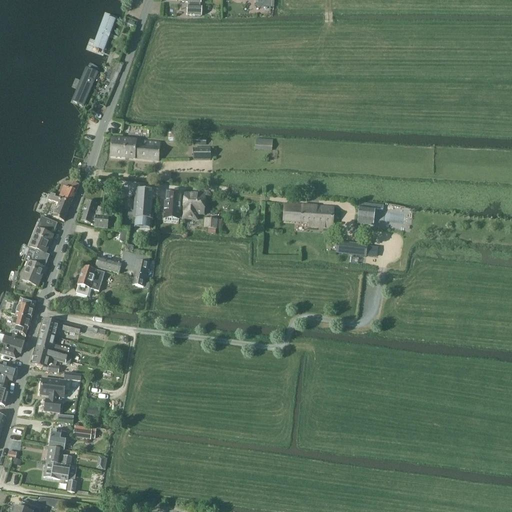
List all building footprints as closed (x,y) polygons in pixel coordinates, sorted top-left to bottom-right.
[(182,0),(182,3),(190,3),(190,7),(188,6),(187,16),(202,16),(202,7),(199,7),(200,3),(200,0),(182,0)] [(104,57),(117,21),(107,17),(94,53),(104,57)] [(73,105),(83,109),(98,71),(88,68),(73,105)] [(110,157),(159,162),(161,143),(112,139),(110,157)] [(273,140),(256,139),(256,150),(272,151),(273,140)] [(210,161),(210,149),(191,149),(191,161),(210,161)] [(79,185),(74,183),(71,190),(63,187),(59,197),(71,203),(79,185)] [(155,192),(136,191),(134,211),(128,210),(128,219),(136,220),(135,228),(152,229),(155,192)] [(181,194),(168,193),(167,203),(165,203),(164,215),(179,216),(181,194)] [(55,196),(51,194),(48,201),(59,205),(53,218),(64,222),(71,205),(55,198),(55,196)] [(206,196),(185,194),(183,219),(197,221),(198,215),(204,215),(206,196)] [(90,225),(91,222),(95,223),(95,229),(108,230),(109,218),(107,218),(106,214),(105,212),(103,210),(101,209),(96,207),(97,205),(87,202),(81,221),(90,225)] [(373,226),(375,205),(359,204),(357,224),(373,226)] [(283,221),(309,223),(309,227),(332,229),(334,208),(284,205),(283,221)] [(206,216),(206,218),(205,234),(215,235),(217,217),(206,216)] [(56,224),(42,218),(39,223),(41,224),(39,230),(37,229),(29,248),(36,251),(31,263),(32,263),(36,251),(46,255),(53,236),(50,235),(52,228),(54,229),(56,224)] [(362,256),(363,244),(337,241),(336,253),(362,256)] [(134,247),(125,246),(123,252),(132,254),(134,247)] [(32,263),(31,263),(28,262),(20,280),(38,287),(45,269),(44,269),(50,256),(46,255),(36,251),(32,263)] [(99,258),(96,268),(119,275),(120,270),(134,273),(138,257),(123,254),(121,265),(99,258)] [(138,256),(133,279),(136,280),(145,282),(150,258),(138,256)] [(105,274),(84,267),(78,286),(78,287),(76,295),(87,298),(90,290),(99,292),(105,274)] [(133,280),(132,287),(143,289),(149,290),(150,284),(145,283),(145,282),(133,280)] [(36,301),(27,298),(24,308),(14,305),(10,315),(15,317),(15,316),(31,320),(36,301)] [(31,320),(15,316),(15,317),(12,327),(17,328),(15,335),(26,338),(28,331),(28,330),(31,320)] [(59,325),(44,320),(41,334),(55,338),(59,325)] [(77,327),(64,324),(63,331),(75,334),(77,327)] [(55,338),(41,334),(37,348),(63,355),(65,349),(53,346),(55,338)] [(25,341),(5,335),(0,353),(0,354),(15,359),(17,353),(21,354),(25,341)] [(63,355),(37,348),(32,364),(47,368),(50,359),(61,362),(63,355)] [(16,369),(0,364),(0,383),(7,386),(9,381),(13,382),(16,369)] [(40,396),(48,397),(60,398),(64,399),(66,382),(42,380),(42,384),(40,385),(40,390),(41,392),(40,396)] [(7,386),(0,383),(0,405),(5,407),(9,393),(6,392),(7,386)] [(60,402),(60,398),(48,397),(48,400),(46,400),(46,403),(44,404),(44,407),(45,409),(45,412),(60,414),(61,402),(60,402)] [(100,409),(87,407),(85,418),(98,421),(100,409)] [(100,431),(76,427),(74,438),(90,440),(91,436),(98,438),(100,431)] [(52,431),(49,448),(65,450),(66,433),(52,431)] [(65,450),(49,448),(46,463),(70,467),(72,458),(62,456),(63,451),(64,451),(65,450)] [(105,459),(98,458),(96,470),(103,471),(105,471),(107,460),(105,459)] [(70,467),(46,463),(44,478),(68,482),(70,467)] [(68,492),(75,494),(77,482),(69,481),(68,492)] [(64,508),(66,502),(53,501),(50,508),(57,510),(59,506),(64,508)] [(20,510),(17,509),(15,511),(39,511),(41,508),(23,502),(20,510)]
